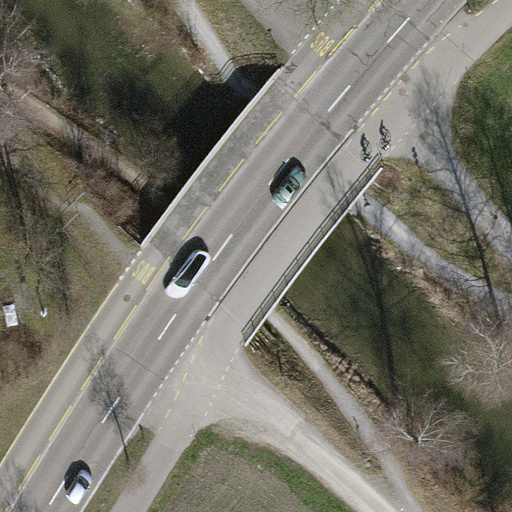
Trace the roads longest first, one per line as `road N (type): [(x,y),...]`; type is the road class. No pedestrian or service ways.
road 1 (secondary): [(418,0),(186,289),(37,511)]
road 2 (track): [(400,511),(370,444),(253,293),(172,206),(0,94)]
road 3 (track): [(0,113),(119,265),(157,331),(381,511)]
road 4 (track): [(187,0),(247,98),(446,277),(511,294)]
road 5 (track): [(511,250),(393,114)]
